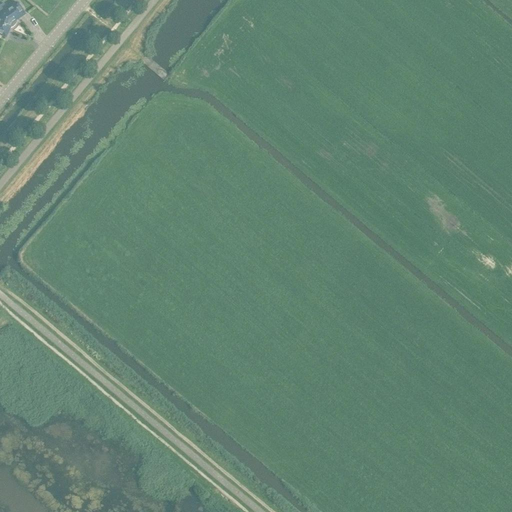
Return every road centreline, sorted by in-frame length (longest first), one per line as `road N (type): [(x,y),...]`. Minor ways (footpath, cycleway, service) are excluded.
road 1 (unknown): [(0,288),(271,511)]
road 2 (unknown): [(0,164),(137,0)]
road 3 (unclassified): [(0,100),(83,0)]
